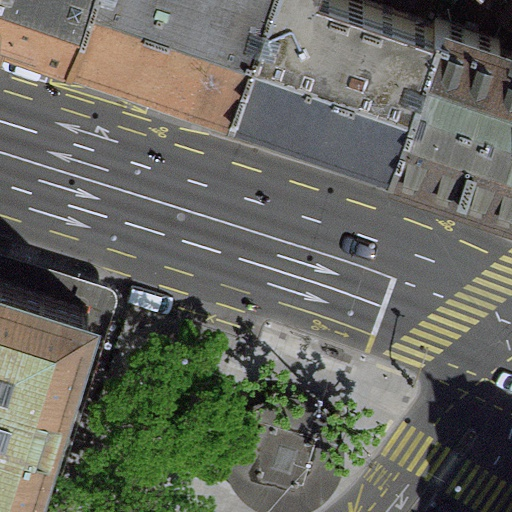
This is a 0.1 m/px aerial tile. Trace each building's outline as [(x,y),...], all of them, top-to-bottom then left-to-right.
[(0,0),(0,20),(6,22),(74,44),(88,0),(0,0)] [(88,0),(74,44),(180,79),(234,98),(267,0),(88,0)] [(267,0),(234,98),(395,154),(426,59),(438,22),(372,0),(267,0)] [(511,0),(457,0),(440,16),(502,37),(501,50),(511,53),(511,0)] [(440,16),(438,22),(426,59),(511,87),(511,53),(501,50),(502,37),(440,16)] [(511,87),(426,59),(395,154),(511,193),(511,87)] [(0,274),(0,511),(24,511),(90,302),(0,274)] [(336,427),(317,396),(275,384),(242,400),(230,442),(250,479),(290,491),(321,476),(336,427)]
